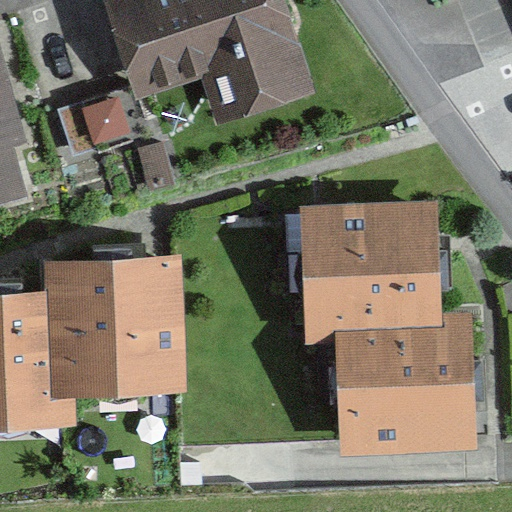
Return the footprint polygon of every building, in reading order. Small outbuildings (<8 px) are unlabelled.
[(266,0),(132,0),(100,11),(129,97),(205,72),(221,120),(298,95),(266,0)] [(511,0),(466,0),(483,58),(511,49),(511,0)] [(112,86),(65,101),(78,146),(126,132),(112,86)] [(422,216),(292,217),(294,341),(328,341),(423,340),(423,323),(422,216)] [(28,277),(29,300),(33,401),(57,400),(166,396),(161,271),(28,277)] [(29,300),(0,301),(0,435),(59,433),(57,400),(33,401),(29,300)] [(423,340),(328,341),(330,453),(458,451),(456,322),(423,323),(423,340)]
